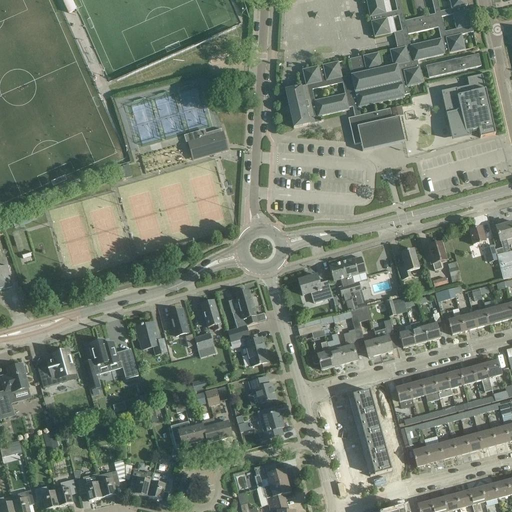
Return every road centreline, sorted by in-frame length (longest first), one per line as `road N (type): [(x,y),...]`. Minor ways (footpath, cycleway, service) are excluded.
road 1 (tertiary): [(280,243),(511,190)]
road 2 (unclassified): [(257,229),(252,195),(265,0)]
road 3 (residential): [(326,389),(511,340)]
road 4 (tertiary): [(76,316),(166,290),(242,252)]
road 5 (residential): [(354,502),(511,462)]
road 6 (residential): [(304,395),(267,268)]
